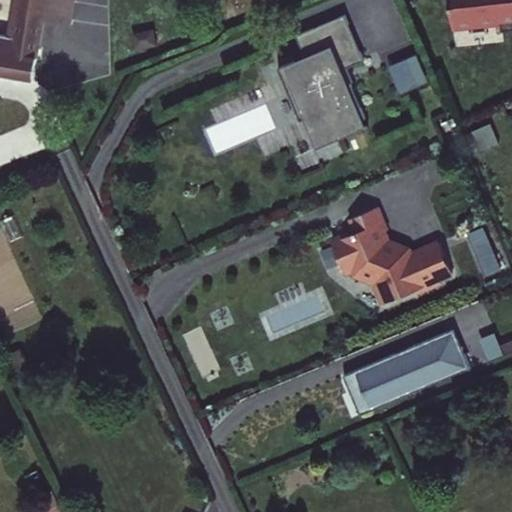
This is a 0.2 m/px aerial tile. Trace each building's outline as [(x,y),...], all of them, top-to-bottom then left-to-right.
[(0,69),(39,76),(48,0),(21,0),(18,36),(0,33),(0,69)] [(511,0),(450,0),(453,27),(502,22),(503,28),(511,26),(511,0)] [(365,59),(345,13),(297,34),(308,58),(297,62),(296,60),(279,67),(289,90),(298,86),(306,104),(301,106),(319,145),(363,127),(360,119),(367,116),(351,80),(348,81),(343,69),(365,59)] [(354,231),(333,238),(345,271),(375,284),(382,301),(451,276),(438,240),(413,249),(389,237),(379,208),(350,219),(354,231)] [(469,230),(481,276),(499,271),(487,226),(469,230)] [(454,330),(342,377),(358,415),(470,368),(454,330)]
